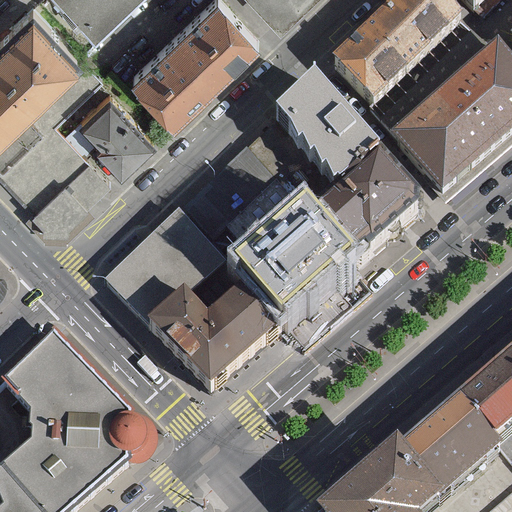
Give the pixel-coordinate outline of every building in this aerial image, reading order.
[(59,0),(96,38),(134,0),(59,0)] [(262,39),(223,0),(214,0),(181,32),(224,76),(262,39)] [(305,0),(257,0),(281,24),(305,0)] [(437,0),(404,0),(377,26),(418,69),(463,27),(437,0)] [(487,0),(462,0),(474,13),(487,0)] [(78,53),(34,8),(0,40),(0,73),(27,102),(78,53)] [(418,69),(377,26),(332,68),(373,111),(418,69)] [(174,124),(224,76),(181,32),(131,80),(136,85),(174,124)] [(69,223),(112,182),(87,157),(96,148),(103,141),(82,120),(67,134),(57,124),(104,79),(78,53),(27,102),(0,127),(0,177),(45,224),(45,232),(69,233),(69,223)] [(394,144),(441,197),(511,135),(511,69),(498,53),(394,144)] [(0,127),(27,102),(0,73),(0,127)] [(338,196),(343,203),(383,167),(315,89),(276,125),(289,140),(298,157),(303,155),(310,171),(314,169),(321,184),(326,182),(333,198),(338,196)] [(119,101),(110,92),(82,120),(103,141),(96,148),(122,174),(157,140),(119,101)] [(248,156),(177,219),(205,250),(225,233),(273,189),(276,187),(248,156)] [(343,203),(311,231),(351,276),(427,207),(387,163),(383,167),(343,203)] [(273,189),(225,233),(256,267),(304,224),(273,189)] [(106,284),(151,334),(185,304),(223,269),(205,250),(177,219),(106,284)] [(256,267),(236,286),(245,296),(282,338),(351,276),(311,231),(304,224),(256,267)] [(245,296),(208,329),(185,304),(151,334),(211,395),(282,338),(245,296)] [(2,474),(35,511),(79,511),(128,467),(132,468),(140,467),(147,463),(153,458),(156,451),(157,443),(155,436),(152,429),(146,424),(139,421),(135,420),(133,419),(56,338),(3,388),(31,417),(30,425),(30,433),(33,435),(32,447),(2,474)] [(511,459),(511,363),(464,405),(508,455),(511,459)] [(464,405),(402,458),(446,510),(508,455),(464,405)] [(402,458),(338,511),(443,511),(446,510),(402,458)] [(0,475),(0,503),(3,511),(35,511),(2,474),(0,475)] [(511,511),(511,496),(493,511),(511,511)]
